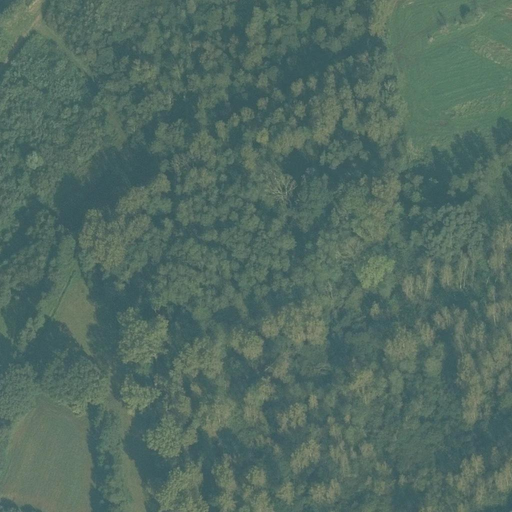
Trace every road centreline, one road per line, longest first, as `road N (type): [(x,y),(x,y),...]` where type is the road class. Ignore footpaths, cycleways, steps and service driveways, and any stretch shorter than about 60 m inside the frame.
road 1 (track): [(149,193),(224,126),(391,45)]
road 2 (track): [(0,414),(75,257)]
